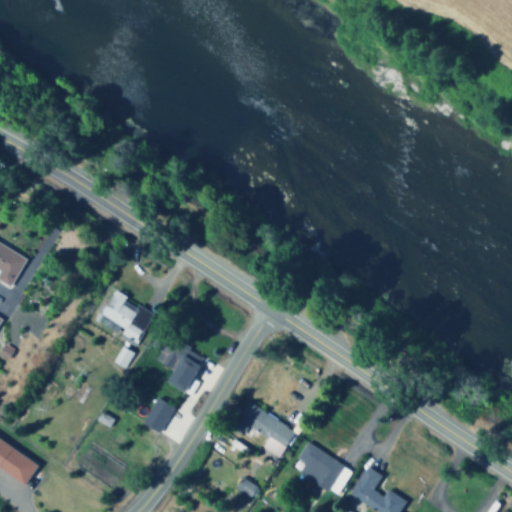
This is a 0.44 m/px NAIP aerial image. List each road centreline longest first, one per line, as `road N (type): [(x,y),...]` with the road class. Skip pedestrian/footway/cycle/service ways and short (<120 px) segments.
road 1 (secondary): [(266,311),(220,273),(0,135)]
road 2 (secondary): [(511,470),(266,311)]
road 3 (residential): [(126,511),(221,391),(266,311)]
